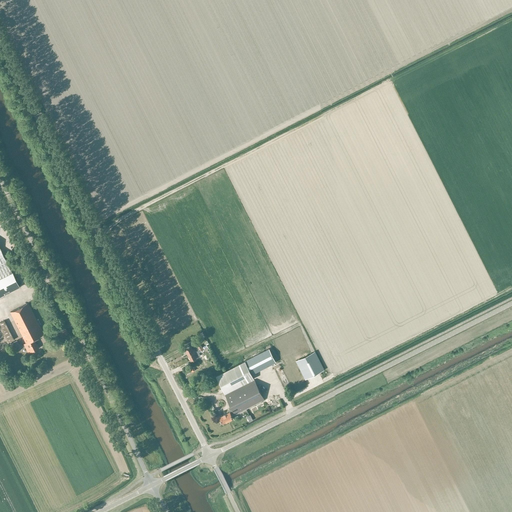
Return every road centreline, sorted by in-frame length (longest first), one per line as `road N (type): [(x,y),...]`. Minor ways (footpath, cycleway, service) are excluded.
road 1 (unclassified): [(210,456),(0,42)]
road 2 (unclassified): [(150,485),(0,179)]
road 3 (unclassified): [(210,456),(511,304)]
